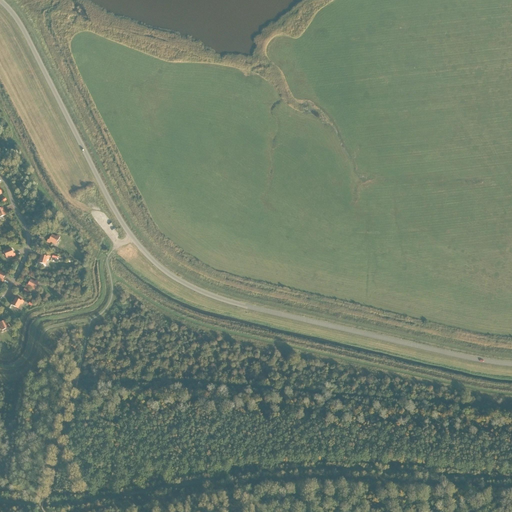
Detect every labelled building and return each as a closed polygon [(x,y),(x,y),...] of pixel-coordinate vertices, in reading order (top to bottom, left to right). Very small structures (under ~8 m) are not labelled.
[(56,237),(52,235),(49,241),(48,240),(47,242),(50,243),(50,242),(56,244),(59,237),(57,236),(56,237)] [(12,255),(12,257),(15,256),(14,254),(13,254),(11,249),(6,250),(6,249),(3,250),(6,258),(12,255)] [(48,260),(49,257),(47,256),(47,257),(41,255),(40,260),(38,260),(37,262),(45,265),(47,259),(48,260)] [(35,282),(30,280),(27,285),(26,285),(26,286),(30,289),(30,287),(34,289),(38,282),(36,281),(35,282)] [(22,304),(23,301),(21,300),(21,301),(15,298),(13,303),(11,302),(10,304),(17,308),(20,303),(22,304)] [(0,326),(2,331),(9,327),(8,325),(7,325),(5,321),(0,322),(0,326)]
